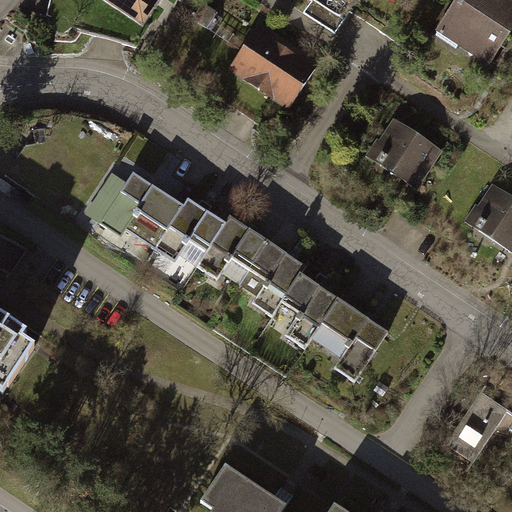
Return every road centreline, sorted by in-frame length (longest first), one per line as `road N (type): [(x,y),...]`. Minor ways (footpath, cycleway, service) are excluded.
road 1 (residential): [(0,93),(56,83),(108,93),(154,114),(477,326)]
road 2 (residential): [(387,461),(0,205)]
road 3 (residential): [(477,326),(387,461)]
